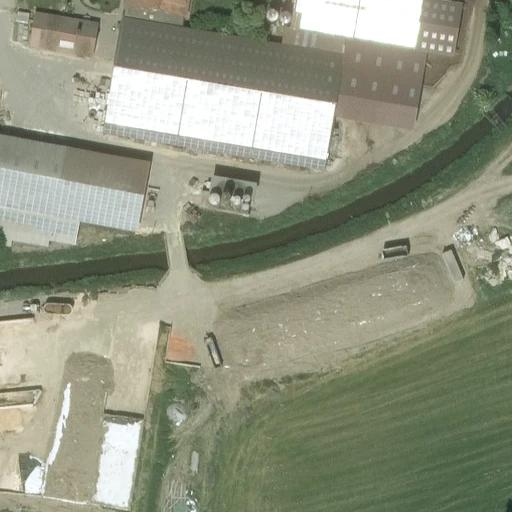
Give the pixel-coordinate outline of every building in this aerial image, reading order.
[(126,0),(122,23),(181,33),(181,32),(186,0),(126,0)] [(420,0),(296,0),(291,31),(412,51),(420,0)] [(95,28),(49,20),(44,50),(90,58),(95,28)] [(342,60),(181,32),(181,33),(122,23),(105,125),(325,162),(342,60)] [(69,154),(0,141),(0,210),(57,221),(69,154)] [(151,167),(69,154),(57,221),(139,234),(151,167)] [(198,204),(246,213),(250,186),(203,178),(198,204)]
